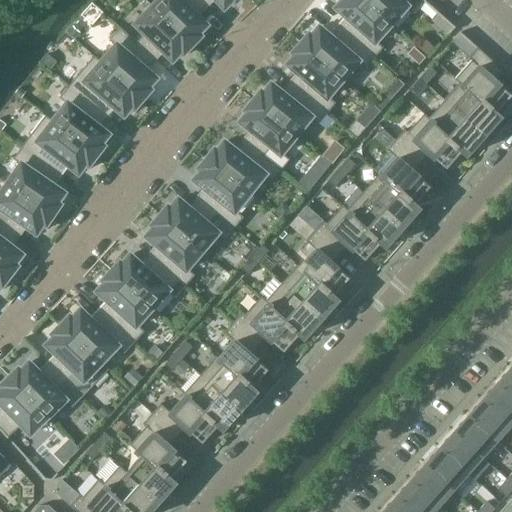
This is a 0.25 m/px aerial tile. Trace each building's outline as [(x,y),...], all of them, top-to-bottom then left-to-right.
[(200,16),(208,7),(200,0),(158,0),(152,6),(193,44),(202,35),(200,33),(208,25),(200,16)] [(346,15),(337,25),(374,58),(383,48),(376,41),(391,24),(364,0),(343,0),(337,7),(346,15)] [(364,0),(391,24),(407,7),(414,13),(425,1),(424,0),(364,0)] [(184,53),(193,44),(152,6),(136,24),(145,32),(136,42),(120,27),(119,27),(156,61),(164,52),(173,60),(181,51),(184,53)] [(310,34),(302,43),(343,79),(358,62),(366,68),(374,58),(337,25),(329,35),(320,27),(312,36),(310,34)] [(147,70),(156,61),(119,27),(109,39),(116,45),(102,62),(94,55),(94,56),(143,98),(151,89),(149,86),(156,78),(147,70)] [(455,38),(472,54),(478,47),(461,32),(455,38)] [(297,72),(289,81),(327,113),(336,103),(328,97),(343,79),(302,43),(293,53),(296,55),(288,64),(297,72)] [(478,47),(472,54),(468,58),(471,61),(456,78),(500,118),(501,117),(496,113),(511,95),(511,94),(489,76),(497,67),(502,72),(504,70),(478,47)] [(135,108),(143,98),(94,56),(79,73),(69,85),(107,117),(115,107),(125,115),(133,106),(135,108)] [(430,66),(419,78),(426,85),(437,72),(430,66)] [(416,96),(426,85),(419,78),(409,90),(416,96)] [(484,136),(500,118),(456,78),(455,79),(460,83),(444,100),(484,136)] [(262,91),(254,101),(296,135),(311,117),(319,123),(327,113),(289,81),(281,91),(272,84),(264,93),(262,91)] [(46,115),(45,116),(96,155),(104,145),(101,144),(109,134),(99,127),(107,117),(69,85),(59,97),(67,104),(54,121),(46,115)] [(383,93),(372,105),(380,112),(390,100),(383,93)] [(424,113),(424,114),(468,154),(484,136),(444,100),(429,117),(424,113)] [(281,170),(282,170),(264,155),(271,146),(281,154),(296,135),(254,101),(246,110),(248,112),(241,121),(250,129),(243,139),(281,170)] [(405,129),(396,139),(422,163),(422,162),(417,157),(424,148),(447,168),(463,150),(467,155),(468,154),(424,114),(408,132),(405,129)] [(69,165),(79,173),(86,163),(89,165),(96,155),(45,116),(31,134),(22,146),(62,175),(69,165)] [(357,138),(365,128),(356,120),(347,129),(357,138)] [(335,138),(322,154),(332,162),(345,146),(335,138)] [(272,181),(281,170),(243,139),(235,149),(226,141),(218,151),(216,149),(208,158),(250,193),(265,175),(272,181)] [(380,173),(379,174),(419,209),(415,205),(431,187),(408,167),(415,158),(421,163),(422,163),(396,139),(387,149),(397,158),(382,175),(380,173)] [(21,165),(8,183),(53,214),(60,204),(58,203),(65,193),(55,186),(62,175),(22,146),(13,159),(21,165)] [(204,187),(196,197),(234,228),(243,217),(236,211),(250,193),(208,158),(200,168),(203,170),(195,179),(204,187)] [(349,158),(338,170),(345,176),(356,164),(349,158)] [(335,188),(345,176),(338,170),(328,182),(335,188)] [(403,227),(419,209),(379,174),(363,192),(403,227)] [(8,183),(0,194),(0,222),(20,236),(27,226),(37,233),(44,223),(46,225),(53,214),(8,183)] [(343,205),(342,206),(387,245),(403,227),(363,192),(348,209),(343,205)] [(218,232),(209,224),(216,215),(234,229),(234,228),(196,197),(188,206),(179,199),(171,208),(169,206),(161,215),(202,251),(218,232)] [(323,221),(314,231),(341,254),(341,253),(336,248),(343,240),(366,260),(381,242),(386,246),(387,245),(342,206),(326,223),(323,221)] [(187,268),(202,251),(161,215),(153,225),(155,227),(147,236),(156,244),(148,254),(185,286),(195,275),(187,268)] [(13,247),(20,236),(0,222),(0,268),(10,276),(17,266),(15,264),(22,254),(13,247)] [(340,255),(341,254),(314,231),(306,241),(316,250),(301,267),(298,265),(297,265),(337,301),(338,300),(333,296),(349,278),(327,258),(334,250),(340,255)] [(262,244),(251,256),(258,262),(269,251),(262,244)] [(120,262),(112,271),(153,308),(168,290),(175,297),(185,286),(148,254),(140,263),(131,255),(123,264),(120,262)] [(248,274),(258,262),(251,256),(241,268),(248,274)] [(321,319),(337,301),(297,265),(282,283),(321,319)] [(0,283),(2,285),(10,276),(0,268),(0,283)] [(106,282),(98,291),(107,299),(98,309),(134,342),(145,331),(137,325),(153,308),(112,271),(104,280),(106,282)] [(262,296),(261,297),(305,337),(321,319),(282,283),(266,300),(262,296)] [(242,312),(233,322),(259,345),(260,345),(254,340),(262,331),(284,351),(300,333),(305,338),(305,337),(261,297),(245,315),(242,312)] [(124,353),(134,342),(98,309),(90,318),(81,309),(73,318),(71,316),(62,325),(108,370),(109,369),(102,362),(117,346),(124,353)] [(217,356),(216,357),(256,392),(257,392),(252,387),(268,370),(245,350),(253,341),(258,346),(259,345),(233,322),(224,332),(235,342),(220,359),(217,356)] [(53,334),(56,336),(47,344),(56,353),(47,362),(66,381),(75,372),(92,387),(108,370),(62,325),(53,334)] [(186,341),(175,353),(182,359),(193,347),(186,341)] [(172,371),(182,359),(175,353),(165,365),(172,371)] [(216,357),(200,375),(240,410),(256,392),(216,357)] [(57,390),(66,381),(47,362),(38,371),(29,363),(21,371),(19,369),(10,377),(48,416),(66,399),(57,390)] [(511,368),(510,367),(496,383),(511,397),(511,368)] [(135,370),(127,379),(134,386),(143,377),(135,370)] [(224,428),(240,410),(200,375),(184,393),(224,428)] [(0,402),(2,405),(0,407),(0,429),(7,438),(22,425),(31,433),(48,416),(10,377),(1,386),(3,388),(0,390),(0,402)] [(511,426),(511,397),(496,383),(482,399),(511,426)] [(173,431),(180,423),(203,443),(219,425),(224,429),(224,428),(184,393),(184,394),(187,396),(172,413),(161,403),(152,413),(178,437),(179,436),(173,431)] [(498,443),(511,427),(511,426),(482,399),(467,415),(498,443)] [(178,437),(152,413),(143,423),(146,426),(130,444),(175,484),(175,483),(171,479),(187,461),(164,441),(172,433),(177,438),(178,437)] [(484,459),(498,443),(467,415),(453,431),(484,459)] [(117,420),(111,427),(118,433),(124,426),(117,420)] [(439,448),(470,475),(484,459),(453,431),(439,448)] [(105,432),(94,444),(101,450),(111,438),(105,432)] [(90,462),(101,450),(94,444),(84,456),(90,462)] [(120,465),(119,466),(159,502),(175,484),(130,444),(130,445),(142,456),(127,472),(120,465)] [(455,491),(470,475),(439,448),(424,464),(455,491)] [(0,475),(11,466),(0,453),(0,475)] [(424,464),(410,480),(441,507),(455,491),(424,464)] [(99,479),(98,480),(134,511),(149,511),(159,502),(119,466),(104,483),(99,479)] [(506,496),(511,489),(511,483),(506,479),(498,489),(506,496)] [(134,511),(98,480),(83,498),(79,495),(70,506),(77,511),(134,511)] [(413,511),(436,511),(441,507),(410,480),(396,496),(413,511)] [(381,511),(413,511),(396,496),(381,511)] [(511,511),(511,498),(503,508),(507,511),(511,511)] [(478,511),(491,511),(495,509),(486,501),(478,511)]
